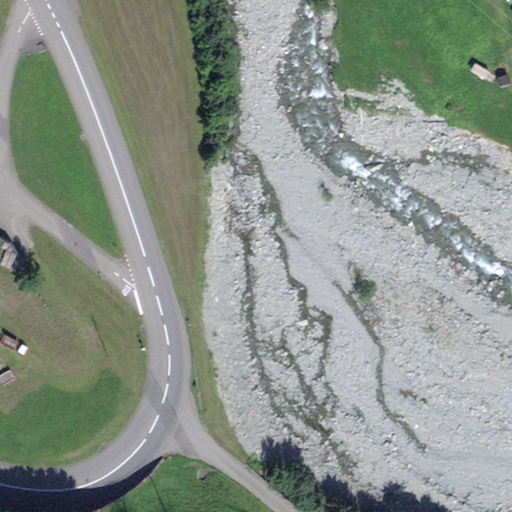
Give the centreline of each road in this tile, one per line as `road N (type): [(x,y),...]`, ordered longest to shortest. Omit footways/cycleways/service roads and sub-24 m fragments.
road 1 (primary): [(0,482),(44,491),(83,487),(114,471),(148,435),(168,368),(155,279),(44,0)]
road 2 (track): [(0,176),(162,308)]
